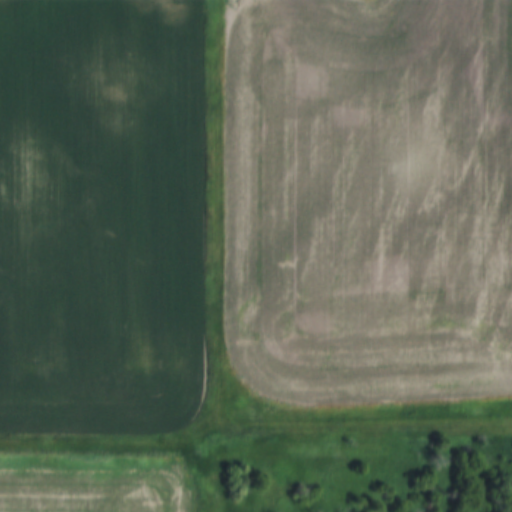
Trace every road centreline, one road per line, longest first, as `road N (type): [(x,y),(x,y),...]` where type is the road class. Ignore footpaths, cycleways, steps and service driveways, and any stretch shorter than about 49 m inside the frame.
road 1 (residential): [(270,432),(0,441)]
road 2 (track): [(270,432),(511,428)]
